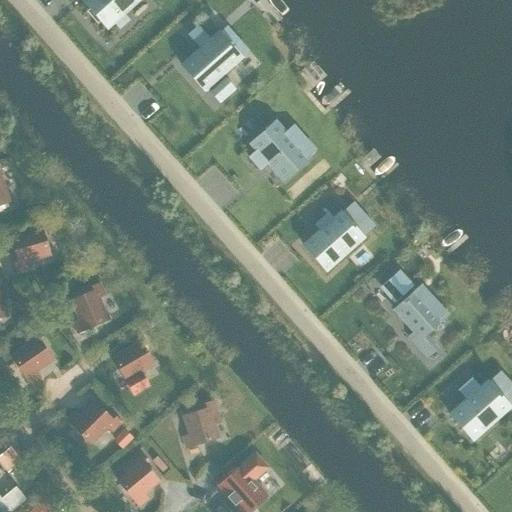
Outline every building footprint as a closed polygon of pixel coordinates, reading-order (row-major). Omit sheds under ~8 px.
[(85,0),(84,2),(106,27),(113,21),(119,28),(128,20),(122,13),(136,0),(85,0)] [(200,48),(181,65),(203,90),(215,79),(218,82),(209,90),(219,101),(233,88),(223,77),(221,79),(219,76),(240,57),(219,32),(209,40),(197,27),(188,35),(200,48)] [(283,181),(308,159),(274,121),(249,143),(256,150),(248,156),(259,169),(267,163),(283,181)] [(0,203),(8,200),(0,178),(0,203)] [(325,270),(363,237),(353,226),(354,225),(351,221),(350,222),(341,212),(333,219),(328,213),(315,224),(320,230),(303,245),(325,270)] [(16,270),(28,266),(26,260),(48,253),(41,228),(11,237),(17,259),(13,260),(16,270)] [(398,272),(381,286),(398,305),(394,308),(414,331),(409,335),(427,356),(435,349),(423,336),(441,320),(398,272)] [(76,332),(107,319),(97,298),(103,295),(98,284),(89,288),(91,292),(70,301),(78,320),(72,322),(76,332)] [(29,343),(10,356),(29,383),(38,377),(34,371),(51,360),(38,341),(42,339),(36,330),(26,337),(29,343)] [(112,358),(128,386),(138,381),(134,375),(152,365),(140,345),(144,343),(139,334),(128,340),(132,346),(112,358)] [(467,400),(450,415),(471,439),(509,406),(487,381),(479,388),(471,379),(458,390),(467,400)] [(203,409),(182,416),(188,435),(181,437),(185,448),(216,438),(209,416),(215,414),(212,402),(202,405),(203,409)] [(66,420),(89,443),(106,427),(111,431),(119,423),(112,416),(109,419),(93,403),(79,417),(74,412),(66,420)] [(0,454),(0,459),(4,465),(15,455),(8,448),(0,454)] [(141,494),(157,481),(142,464),(146,461),(140,453),(130,461),(134,466),(116,481),(138,506),(146,499),(141,494)] [(254,455),(220,485),(243,511),(244,511),(263,496),(250,480),(265,467),(254,455)] [(14,485),(0,496),(0,511),(9,511),(11,511),(25,499),(14,485)] [(61,511),(49,497),(31,511),(61,511)]
